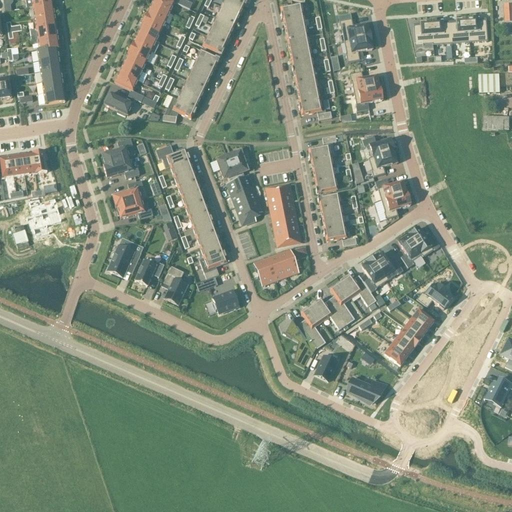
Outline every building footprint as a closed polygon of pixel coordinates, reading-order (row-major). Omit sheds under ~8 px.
[(25,0),(27,10),(29,10),(52,6),(50,0),(25,0)] [(169,14),(174,4),(165,0),(154,0),(151,6),(169,14)] [(192,5),(181,0),(179,0),(177,5),(189,11),(192,5)] [(239,17),(244,7),(228,0),(225,0),(222,9),(239,17)] [(54,17),(52,6),(29,10),(30,21),(54,17)] [(151,6),(147,15),(146,16),(165,24),(169,14),(151,6)] [(302,17),(300,6),(292,7),(280,9),(281,14),(280,15),(281,21),(282,20),(282,21),(302,17)] [(235,27),(239,17),(222,9),(217,19),(235,27)] [(146,16),(142,25),(160,34),(165,24),(146,16)] [(54,17),(34,20),(36,31),(55,28),(54,17)] [(282,21),(284,32),(304,28),(302,17),(282,21)] [(230,37),(235,27),(217,19),(213,28),(230,37)] [(468,20),(470,44),(488,43),(486,22),(479,22),(479,19),(474,20),(468,20)] [(457,24),(450,25),(452,46),(470,44),(468,20),(457,21),(457,24)] [(351,21),(339,23),(341,33),(341,32),(344,44),(370,39),(368,33),(367,27),(353,29),(351,21)] [(443,22),(432,23),(434,47),(452,46),(450,25),(444,25),(443,22)] [(421,27),(414,27),(415,48),(416,48),(416,53),(434,52),(433,47),(434,47),(432,23),(421,24),(421,27)] [(142,25),(142,26),(138,35),(155,44),(156,43),(160,34),(142,25)] [(36,31),(30,31),(32,42),(37,41),(57,38),(55,28),(36,31)] [(225,46),(230,37),(213,28),(208,38),(225,46)] [(284,32),(286,42),(306,38),(304,28),(284,32)] [(133,45),(151,53),(151,54),(154,56),(159,45),(156,43),(155,44),(138,35),(133,45)] [(58,49),(57,38),(37,41),(39,52),(37,52),(58,49)] [(208,38),(203,48),(216,54),(216,55),(221,57),(224,52),(223,52),(225,46),(208,38)] [(286,42),(288,53),(308,49),(306,38),(286,42)] [(370,39),(344,44),(346,55),(345,56),(347,65),(359,63),(358,54),(372,51),(371,45),(370,39)] [(146,63),(151,54),(151,53),(133,45),(133,44),(133,45),(128,55),(146,63)] [(58,60),(56,50),(58,50),(58,49),(37,52),(38,63),(58,60)] [(288,53),(290,63),(310,59),(308,49),(288,53)] [(214,71),(216,66),(217,66),(220,61),(208,56),(201,53),(196,63),(214,71)] [(142,73),(146,63),(128,55),(124,65),(142,73)] [(290,63),(293,74),(312,70),(310,59),(290,63)] [(59,71),(58,60),(38,63),(40,74),(59,71)] [(209,81),(214,71),(196,63),(192,73),(209,81)] [(137,83),(142,73),(124,65),(119,74),(137,83)] [(293,74),(295,85),(314,81),(312,70),(293,74)] [(61,82),(59,71),(40,74),(42,85),(61,82)] [(205,91),(209,81),(192,73),(187,82),(205,91)] [(119,74),(114,85),(130,92),(132,93),(137,83),(119,74)] [(361,74),(349,76),(350,84),(351,84),(353,95),(379,90),(379,89),(377,78),(362,81),(361,74)] [(499,75),(479,76),(480,94),(500,94),(499,75)] [(8,80),(0,81),(0,101),(11,99),(8,80)] [(295,85),(297,95),(316,91),(314,81),(295,85)] [(63,92),(61,82),(42,85),(43,95),(63,92)] [(200,100),(205,91),(187,82),(183,92),(200,100)] [(379,90),(353,95),(356,107),(355,107),(356,114),(368,112),(367,105),(382,102),(379,89),(379,90)] [(297,95),(299,106),(319,102),(316,91),(297,95)] [(43,95),(45,106),(64,103),(63,92),(43,95)] [(143,98),(132,93),(130,92),(128,98),(140,104),(143,98)] [(195,110),(200,100),(183,92),(178,102),(195,110)] [(132,105),(110,95),(104,106),(117,113),(116,114),(124,118),(125,116),(127,117),(132,105)] [(176,119),(178,115),(179,115),(186,119),(190,121),(193,116),(193,117),(196,111),(195,111),(195,110),(178,102),(173,100),(168,110),(170,111),(167,118),(176,119)] [(299,106),(298,106),(299,112),(300,112),(301,117),(313,115),(313,114),(316,114),(317,116),(325,115),(322,101),(319,102),(299,106)] [(330,114),(317,116),(318,122),(331,120),(330,114)] [(163,117),(162,123),(175,125),(176,119),(167,118),(163,117)] [(483,118),(483,129),(509,129),(509,118),(483,118)] [(335,138),(322,140),(323,146),(336,144),(335,138)] [(373,139),(361,143),(364,150),(369,148),(372,159),(393,153),(393,154),(393,153),(390,141),(375,145),(373,139)] [(101,160),(103,167),(103,168),(129,160),(126,149),(132,147),(130,141),(117,145),(118,150),(101,155),(102,159),(101,160)] [(170,169),(189,162),(188,162),(189,161),(187,156),(186,156),(185,151),(173,155),(170,147),(155,153),(158,162),(161,161),(165,171),(170,169)] [(330,159),(328,148),(320,149),(307,151),(308,156),(309,156),(310,163),(330,159)] [(228,157),(237,181),(244,179),(242,174),(247,172),(240,152),(228,157)] [(372,159),(368,160),(371,172),(370,172),(373,179),(385,176),(383,169),(397,165),(393,154),(393,153),(372,159)] [(44,154),(31,156),(32,156),(35,175),(34,175),(34,176),(47,174),(44,154)] [(31,156),(21,157),(24,177),(34,175),(35,175),(32,156),(31,156)] [(21,157),(10,159),(13,179),(24,177),(21,157)] [(228,157),(216,161),(223,181),(229,179),(230,184),(237,181),(228,157)] [(10,159),(0,160),(0,169),(2,180),(13,179),(10,159)] [(310,163),(312,173),(332,170),(330,159),(310,163)] [(132,172),(129,160),(103,168),(103,167),(107,180),(124,175),(125,181),(139,177),(137,170),(132,172)] [(189,162),(170,169),(174,179),(192,172),(189,162)] [(312,173),(314,184),(334,180),(332,170),(312,173)] [(196,182),(192,172),(174,179),(177,189),(196,182)] [(252,190),(250,185),(248,178),(248,177),(244,179),(237,181),(230,184),(226,186),(231,198),(252,190)] [(354,179),(355,185),(363,183),(361,177),(354,179)] [(314,184),(315,190),(314,190),(315,196),(321,195),(321,194),(336,191),(334,180),(314,184)] [(386,181),(374,185),(376,191),(377,191),(381,203),(406,195),(402,183),(388,187),(386,181)] [(200,193),(196,182),(177,189),(181,200),(200,193)] [(115,210),(115,209),(141,202),(137,190),(142,189),(141,183),(127,186),(129,192),(112,197),(115,210)] [(155,184),(149,186),(153,196),(159,194),(155,184)] [(292,203),(288,187),(281,188),(281,192),(274,194),(266,195),(267,198),(267,197),(269,205),(268,205),(269,208),(292,203)] [(257,201),(254,195),(252,190),(231,198),(235,209),(257,201)] [(204,203),(200,193),(181,200),(185,210),(204,203)] [(406,195),(381,203),(384,214),(383,214),(385,221),(397,218),(396,211),(410,207),(406,195)] [(339,207),(337,196),(322,199),(322,198),(316,200),(317,205),(318,205),(319,211),(339,207)] [(32,218),(57,211),(57,209),(58,208),(57,203),(55,203),(54,200),(41,204),(39,198),(27,200),(32,218)] [(250,224),(255,223),(252,217),(261,213),(260,211),(257,204),(258,204),(257,201),(235,209),(240,221),(244,220),(248,218),(250,224)] [(115,209),(115,210),(118,217),(119,217),(120,221),(137,216),(139,221),(152,218),(150,211),(144,213),(141,202),(115,209)] [(207,213),(204,203),(185,210),(188,220),(207,213)] [(294,215),(292,203),(269,208),(270,215),(271,214),(272,220),(294,215)] [(319,211),(321,221),(341,218),(339,207),(319,211)] [(58,214),(57,211),(32,218),(26,220),(30,233),(33,232),(34,238),(50,233),(48,227),(61,223),(60,220),(61,220),(60,214),(58,214)] [(212,223),(210,218),(209,218),(207,213),(188,220),(192,230),(212,223)] [(296,228),(294,215),(272,220),(273,225),(272,225),(274,232),(296,228)] [(321,221),(324,232),(343,228),(341,218),(321,221)] [(215,233),(211,224),(212,223),(192,230),(196,240),(215,233)] [(291,242),(292,246),(300,244),(296,228),(274,232),(274,235),(275,235),(276,242),(275,242),(276,245),(284,243),(291,242)] [(324,232),(325,239),(324,239),(325,244),(338,241),(345,239),(343,228),(324,232)] [(418,230),(408,237),(421,257),(422,259),(433,252),(433,253),(439,249),(432,239),(426,242),(418,230)] [(219,243),(215,233),(196,240),(200,250),(219,243)] [(408,237),(398,244),(406,256),(400,260),(407,270),(413,266),(412,263),(421,257),(408,237)] [(356,246),(355,240),(342,243),(343,249),(356,246)] [(222,253),(219,243),(200,250),(203,260),(222,253)] [(118,248),(107,273),(122,280),(125,273),(129,264),(136,267),(141,256),(133,252),(133,254),(118,248)] [(305,248),(294,250),(295,257),(306,255),(305,248)] [(285,278),(298,274),(296,270),(300,268),(298,262),(294,263),(290,252),(287,253),(287,254),(281,256),(280,256),(277,257),(285,278)] [(203,260),(207,271),(214,268),(215,269),(226,264),(225,260),(225,259),(223,254),(222,254),(222,253),(203,260)] [(377,258),(371,261),(386,283),(396,277),(397,277),(402,273),(396,263),(390,267),(382,255),(377,258)] [(274,283),(285,278),(277,257),(271,259),(271,260),(266,262),(274,283)] [(366,265),(361,268),(369,281),(363,284),(370,295),(376,291),(376,290),(386,283),(371,261),(366,265)] [(134,283),(147,288),(152,277),(158,280),(164,267),(157,264),(155,267),(143,262),(134,283)] [(266,262),(261,264),(261,263),(254,266),(262,287),(274,283),(266,262)] [(183,274),(171,269),(163,285),(170,289),(164,301),(177,307),(182,298),(184,298),(187,291),(185,290),(186,288),(178,284),(183,274)] [(218,277),(216,271),(204,276),(206,282),(218,277)] [(350,300),(358,295),(367,309),(375,303),(358,278),(352,282),(349,277),(344,281),(344,280),(339,283),(340,284),(350,300)] [(418,277),(409,277),(409,288),(419,288),(418,277)] [(214,280),(207,282),(210,289),(217,287),(214,280)] [(346,327),(354,322),(343,305),(350,300),(340,284),(330,291),(334,298),(329,301),(346,327)] [(421,294),(416,302),(427,310),(432,303),(443,311),(451,301),(445,296),(447,294),(437,287),(435,289),(431,285),(423,296),(421,294)] [(232,293),(213,300),(218,315),(238,308),(232,293)] [(321,324),(329,319),(338,332),(346,327),(329,301),(323,305),(320,301),(315,304),(314,304),(310,307),(311,308),(321,324)] [(311,308),(300,315),(305,321),(299,325),(316,350),(317,351),(325,345),(314,329),(321,324),(311,308)] [(418,312),(411,321),(426,333),(434,323),(418,312)] [(411,321),(404,330),(420,342),(420,341),(426,333),(411,321)] [(291,340),(298,343),(302,345),(299,353),(302,355),(298,363),(295,362),(294,364),(304,370),(305,367),(305,366),(309,358),(310,359),(311,359),(316,350),(299,325),(297,322),(292,325),(286,322),(279,327),(282,335),(291,340)] [(404,330),(398,338),(413,350),(420,342),(404,330)] [(398,338),(391,347),(407,359),(413,350),(398,338)] [(391,347),(384,356),(400,368),(407,359),(391,347)] [(323,358),(314,377),(328,384),(337,365),(323,358)] [(494,383),(484,402),(501,410),(510,392),(511,392),(511,386),(499,379),(496,385),(494,383)] [(351,381),(346,394),(355,398),(359,400),(372,405),(385,388),(373,383),(370,390),(351,381)]
